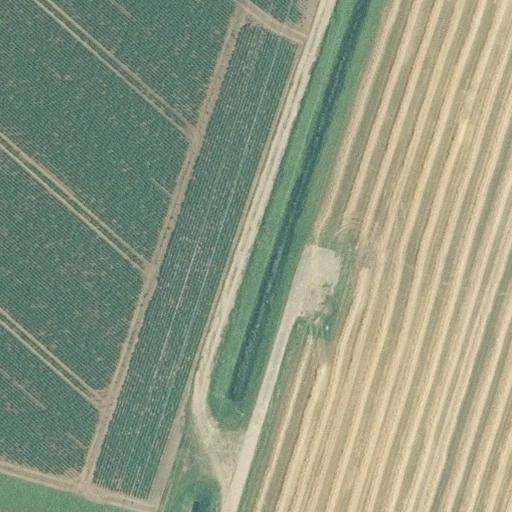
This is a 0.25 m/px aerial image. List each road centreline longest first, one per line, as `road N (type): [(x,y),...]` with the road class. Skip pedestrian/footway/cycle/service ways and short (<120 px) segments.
road 1 (track): [(238,477),(194,408),(328,0)]
road 2 (unclassified): [(227,511),(290,311)]
